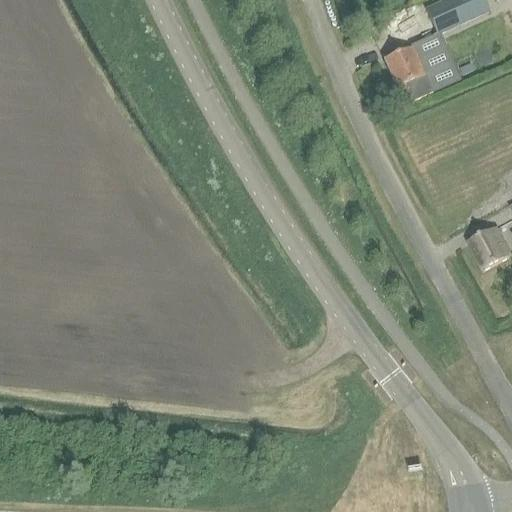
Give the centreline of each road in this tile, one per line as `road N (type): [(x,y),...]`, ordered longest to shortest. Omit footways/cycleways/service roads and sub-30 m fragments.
road 1 (unclassified): [(467,501),(446,452),(278,221),(158,0)]
road 2 (residential): [(511,411),(360,124),(310,0)]
road 3 (unknown): [(314,511),(329,496),(455,466)]
